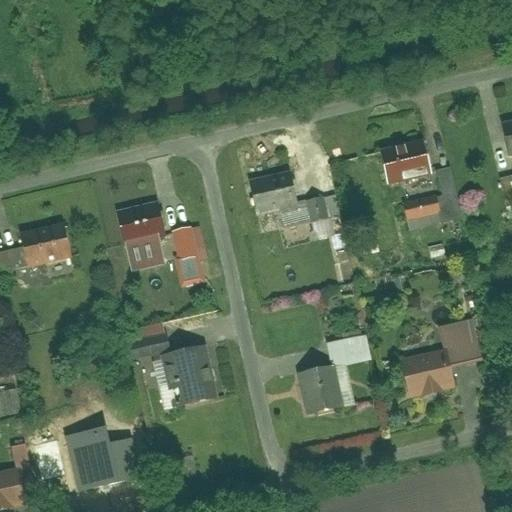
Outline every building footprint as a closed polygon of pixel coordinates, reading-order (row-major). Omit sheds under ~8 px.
[(511,121),(499,125),(507,157),(511,155),(511,121)] [(420,140),(379,152),(388,184),(429,172),(420,140)] [(461,219),(447,169),(433,173),(447,223),(461,219)] [(333,196),(294,206),(285,173),(248,183),(262,235),(338,214),(333,196)] [(433,196),(401,205),(408,231),(440,223),(433,196)] [(155,204),(115,216),(124,249),(165,238),(155,204)] [(66,260),(69,259),(61,224),(16,235),(25,270),(43,266),(46,278),(69,272),(66,260)] [(203,249),(197,227),(172,234),(181,271),(196,267),(192,252),(203,249)] [(454,390),(448,369),(480,362),(469,320),(436,328),(442,351),(399,361),(409,401),(454,390)] [(125,345),(129,362),(168,352),(161,324),(131,332),(134,343),(125,345)] [(324,345),(330,367),(294,375),(304,416),(353,405),(344,367),(369,361),(363,336),(324,345)] [(217,401),(204,346),(158,357),(171,412),(217,401)] [(0,420),(19,415),(13,390),(0,393),(0,420)] [(71,438),(82,496),(149,482),(141,442),(122,446),(118,428),(71,438)] [(33,464),(28,443),(8,448),(13,469),(33,464)] [(13,470),(0,473),(0,510),(22,505),(13,470)]
